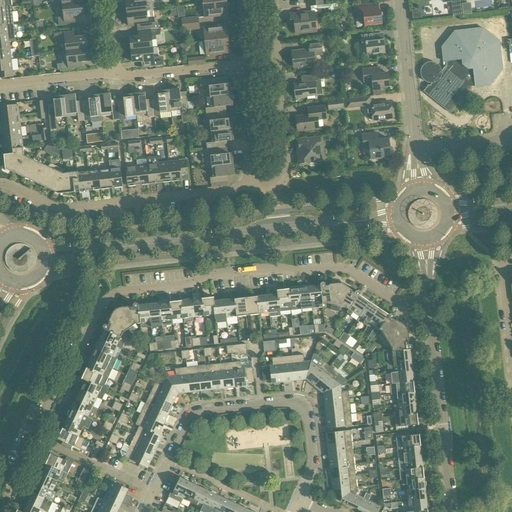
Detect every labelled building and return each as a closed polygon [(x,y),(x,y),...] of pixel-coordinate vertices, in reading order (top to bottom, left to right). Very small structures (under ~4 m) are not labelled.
[(126,4),(123,4),(124,14),(153,11),(151,0),(136,0),(125,1),(126,4)] [(224,1),(203,4),(205,18),(228,15),(227,8),(225,9),(224,1)] [(64,17),(58,18),(59,25),(73,23),(73,16),(84,15),(82,2),(62,4),(64,17)] [(378,4),(355,6),(357,20),(364,19),(364,26),(382,24),(381,10),(379,10),(378,4)] [(461,4),(451,5),(453,16),(462,15),(461,4)] [(0,25),(7,24),(13,24),(11,6),(0,7),(0,25)] [(421,14),(416,10),(412,11),(413,19),(421,18),(421,14)] [(153,11),(124,14),(125,24),(128,24),(128,26),(141,25),(141,30),(158,28),(158,22),(156,21),(154,21),(153,11)] [(314,12),(290,14),(291,25),(294,25),(295,34),(316,32),(314,12)] [(7,24),(0,25),(0,42),(9,42),(7,24)] [(226,24),(203,27),(205,41),(226,39),(225,31),(227,31),(226,24)] [(142,36),(130,37),(131,50),(152,48),(152,40),(156,39),(156,35),(160,35),(160,28),(158,28),(141,30),(142,36)] [(428,85),(423,91),(451,113),(471,87),(489,85),(502,69),(499,41),(483,28),(455,31),(442,47),(444,62),(447,61),(447,67),(441,71),(441,70),(441,69),(440,68),(440,67),(439,66),(438,65),(438,64),(437,64),(436,63),(435,63),(434,62),(433,62),(431,62),(430,62),(429,62),(428,62),(427,63),(426,63),(425,64),(424,64),(423,65),(423,66),(422,67),(421,68),(421,69),(421,70),(420,71),(420,72),(420,73),(420,74),(421,75),(421,76),(421,77),(422,78),(423,79),(423,80),(424,81),(425,81),(426,82),(427,83),(428,83),(429,83),(430,83),(431,83),(429,86),(428,85)] [(69,32),(53,33),(54,40),(65,38),(66,51),(87,48),(86,36),(70,38),(69,32)] [(361,36),(362,43),(365,43),(367,55),(385,53),(384,39),(375,40),(375,34),(361,36)] [(205,41),(202,41),(203,55),(206,55),(230,53),(229,46),(227,46),(226,39),(205,41)] [(0,60),(11,59),(9,42),(0,42),(0,60)] [(309,50),(292,52),(294,67),(315,65),(314,55),(322,54),(321,42),(308,43),(309,50)] [(67,63),(57,64),(58,70),(74,68),(73,62),(89,61),(87,48),(66,51),(67,63)] [(152,48),(131,50),(132,62),(147,60),(148,67),(164,65),(163,58),(154,59),(152,48)] [(11,59),(0,60),(0,78),(13,77),(11,59)] [(376,68),(362,70),(364,82),(372,81),(373,94),(385,93),(384,87),(389,86),(388,73),(377,74),(376,68)] [(302,83),(294,83),(295,98),(322,95),(321,81),(325,80),(324,79),(319,79),(318,75),(301,77),(302,83)] [(220,78),(200,80),(200,87),(209,86),(210,96),(232,94),(231,83),(221,84),(220,78)] [(180,88),(168,90),(171,112),(182,110),(182,113),(188,112),(186,93),(180,94),(180,88)] [(158,101),(152,101),(154,116),(160,116),(160,113),(171,112),(168,90),(157,91),(158,101)] [(145,92),(134,93),(136,115),(147,114),(148,117),(154,116),(152,101),(146,102),(145,92)] [(110,93),(99,94),(102,116),(112,115),(113,121),(119,120),(118,105),(112,106),(110,93)] [(124,104),(118,105),(119,120),(126,119),(126,117),(136,115),(134,93),(123,95),(124,104)] [(75,94),(64,95),(67,117),(78,116),(78,122),(85,121),(83,106),(77,107),(75,94)] [(88,100),(82,101),(83,106),(85,121),(90,120),(91,123),(102,122),(101,116),(102,116),(99,94),(88,95),(88,100)] [(211,107),(205,108),(206,114),(221,113),(220,107),(233,105),(232,94),(210,96),(211,107)] [(54,106),(48,107),(51,130),(57,129),(56,118),(67,117),(64,95),(53,96),(54,106)] [(370,97),(346,100),(346,108),(364,106),(365,115),(372,114),(373,121),(393,118),(394,118),(393,108),(391,108),(391,103),(378,104),(377,103),(371,104),(370,97)] [(342,100),(328,101),(329,110),(343,109),(342,100)] [(18,104),(0,106),(0,117),(19,115),(18,104)] [(309,115),(296,116),(297,123),(296,123),(297,131),(319,129),(318,120),(326,119),(324,106),(308,108),(309,115)] [(221,113),(206,114),(207,121),(210,121),(211,131),(233,129),(231,118),(222,119),(221,113)] [(19,115),(0,117),(0,122),(1,128),(21,126),(19,115)] [(21,126),(1,128),(2,139),(22,137),(21,126)] [(212,142),(206,143),(207,149),(222,148),(221,141),(234,140),(233,129),(211,131),(212,142)] [(128,130),(121,131),(122,139),(129,139),(128,130)] [(377,133),(362,134),(363,146),(369,146),(371,159),(390,157),(388,138),(378,140),(377,133)] [(22,137),(2,139),(3,150),(23,147),(22,137)] [(299,144),(301,163),(308,162),(309,165),(311,167),(314,166),(316,164),(315,162),(324,161),(323,151),(321,151),(319,139),(301,141),(299,144)] [(23,147),(3,150),(5,169),(15,173),(24,155),(23,147)] [(72,148),(62,149),(63,162),(73,161),(72,148)] [(207,149),(201,150),(202,156),(210,155),(211,166),(233,164),(232,153),(223,154),(222,148),(207,149)] [(24,155),(15,173),(25,178),(33,160),(24,155)] [(160,163),(158,163),(160,183),(171,182),(169,162),(165,162),(164,159),(160,160),(160,163)] [(33,160),(25,178),(35,182),(43,164),(33,160)] [(187,160),(169,162),(171,182),(189,180),(187,160)] [(158,163),(147,164),(149,184),(160,183),(158,163)] [(43,164),(35,182),(45,187),(53,169),(43,164)] [(147,164),(137,165),(139,185),(149,184),(147,164)] [(213,177),(210,177),(211,184),(226,182),(225,176),(235,175),(233,164),(211,166),(213,177)] [(137,165),(125,166),(128,186),(139,185),(137,165)] [(120,167),(109,168),(112,188),(123,187),(120,167)] [(109,168),(99,169),(101,189),(112,188),(109,168)] [(53,169),(45,187),(54,191),(63,173),(53,169)] [(99,169),(88,171),(90,190),(101,189),(99,169)] [(88,171),(77,172),(79,192),(90,190),(88,171)] [(63,173),(54,191),(59,194),(79,192),(77,172),(63,173)] [(320,285),(322,303),(323,303),(325,303),(331,304),(329,312),(337,314),(339,306),(346,308),(349,309),(359,295),(359,294),(360,294),(360,293),(360,292),(359,292),(359,291),(358,291),(357,291),(356,291),(355,291),(354,293),(351,291),(352,290),(345,285),(343,284),(342,284),(342,283),(341,283),(339,283),(337,283),(329,284),(329,285),(325,286),(325,284),(325,283),(324,283),(324,282),(323,282),(322,282),(321,283),(320,284),(320,285)] [(320,285),(310,286),(312,308),(323,307),(323,303),(322,303),(320,285)] [(299,288),(301,305),(301,309),(312,308),(310,286),(307,287),(305,286),(301,286),(300,287),(299,288)] [(291,288),(288,289),(290,307),(301,305),(299,288),(298,288),(296,287),(292,287),(291,288)] [(288,289),(277,290),(277,294),(278,294),(279,308),(280,308),(290,307),(288,289)] [(277,294),(267,295),(269,313),(270,318),(280,317),(280,312),(280,308),(279,308),(278,294),(277,294)] [(267,295),(256,296),(258,314),(269,313),(267,295)] [(349,309),(347,312),(351,315),(353,312),(359,316),(369,301),(359,295),(349,309)] [(256,296),(248,297),(250,315),(258,314),(256,296)] [(193,299),(192,299),(193,317),(204,316),(202,298),(199,299),(198,297),(194,298),(193,299)] [(214,297),(202,298),(204,316),(214,315),(215,315),(213,301),(214,301),(214,297)] [(184,300),(181,301),(183,318),(193,317),(192,299),(190,300),(189,298),(185,299),(184,300)] [(244,298),(235,299),(237,316),(246,316),(244,298)] [(235,299),(224,300),(226,318),(237,316),(235,299)] [(224,300),(214,301),(213,301),(215,315),(214,315),(215,319),(216,323),(227,322),(226,318),(224,300)] [(161,303),(159,303),(161,321),(162,331),(173,330),(172,320),(170,302),(167,302),(166,301),(162,301),(161,303)] [(181,301),(170,302),(172,320),(183,318),(181,301)] [(369,301),(359,316),(365,320),(363,323),(367,326),(369,323),(379,308),(369,301)] [(152,304),(149,304),(151,322),(161,321),(159,303),(158,303),(157,302),(153,302),(152,304)] [(119,308),(118,308),(131,327),(135,324),(140,323),(138,305),(138,304),(137,303),(136,303),(135,303),(134,303),(133,304),(133,305),(133,307),(129,307),(129,306),(123,307),(121,307),(119,308)] [(141,305),(138,305),(140,323),(140,328),(151,327),(151,322),(149,304),(147,304),(146,303),(142,304),(141,305)] [(104,329),(105,329),(126,339),(129,334),(126,330),(131,327),(118,308),(116,309),(115,309),(115,310),(114,311),(113,312),(112,314),(111,315),(108,321),(109,322),(108,325),(106,324),(105,324),(104,325),(103,326),(103,327),(103,328),(103,329),(104,329)] [(369,323),(375,327),(370,334),(374,337),(379,330),(389,315),(389,314),(379,308),(369,323)] [(379,330),(381,331),(387,340),(407,327),(406,327),(405,326),(404,324),(396,319),(395,320),(392,318),(393,317),(393,316),(393,315),(393,314),(392,313),(391,313),(390,313),(389,314),(389,315),(379,330)] [(327,326),(325,330),(332,335),(335,331),(327,326)] [(407,327),(387,340),(392,348),(392,351),(410,349),(411,349),(412,349),(412,348),(412,347),(412,346),(412,345),(411,344),(410,344),(408,344),(408,341),(409,340),(408,331),(407,330),(407,328),(407,327)] [(105,329),(100,339),(116,347),(122,349),(126,339),(105,329)] [(97,342),(95,346),(96,348),(95,349),(112,356),(116,347),(100,339),(99,342),(97,342)] [(275,346),(263,347),(264,352),(276,351),(276,349),(279,348),(279,344),(278,340),(275,341),(275,346)] [(234,345),(230,345),(231,354),(235,353),(235,355),(247,354),(246,349),(234,350),(234,345)] [(342,345),(337,351),(340,354),(345,347),(342,345)] [(345,347),(340,354),(343,356),(349,350),(345,347)] [(92,356),(91,358),(113,369),(117,359),(112,356),(95,349),(95,350),(93,350),(92,354),(92,356)] [(387,353),(386,355),(387,359),(388,361),(390,362),(411,360),(410,349),(392,351),(388,351),(387,353)] [(303,354),(292,356),(294,381),(306,379),(311,361),(304,362),(303,354)] [(292,356),(280,357),(283,382),(294,381),(292,356)] [(273,365),(261,366),(263,379),(265,381),(271,380),(271,383),(283,382),(280,357),(272,358),(273,365)] [(91,358),(86,368),(108,378),(113,369),(91,358)] [(311,361),(306,379),(314,387),(330,367),(321,360),(317,365),(311,361)] [(390,362),(387,364),(388,370),(391,371),(390,371),(391,373),(412,370),(412,369),(413,368),(413,364),(411,363),(411,360),(390,362)] [(240,361),(232,362),(235,387),(246,386),(246,383),(252,382),(254,380),(252,367),(241,369),(240,361)] [(232,362),(221,363),(223,388),(235,387),(232,362)] [(221,363),(209,365),(212,390),(223,388),(221,363)] [(209,365),(198,366),(201,391),(212,390),(209,365)] [(198,366),(187,367),(189,392),(201,391),(198,366)] [(176,376),(166,377),(178,393),(189,392),(187,367),(175,369),(176,376)] [(330,367),(314,387),(323,394),(340,385),(335,380),(339,374),(330,367)] [(86,368),(81,379),(85,380),(98,386),(98,385),(108,390),(109,387),(105,385),(108,378),(86,368)] [(392,384),(413,381),(413,378),(414,377),(414,373),(412,372),(412,370),(391,373),(392,384)] [(155,382),(150,393),(173,404),(178,393),(166,377),(162,385),(155,382)] [(85,380),(81,389),(97,397),(103,400),(106,393),(108,395),(110,391),(108,390),(98,385),(98,386),(85,380)] [(414,382),(413,381),(392,384),(390,384),(391,395),(397,394),(415,392),(414,389),(415,387),(415,384),(414,382)] [(340,385),(323,394),(325,405),(350,402),(349,396),(352,396),(352,391),(348,391),(341,391),(340,385)] [(81,389),(76,399),(92,407),(97,397),(81,389)] [(415,392),(397,394),(398,405),(416,403),(416,401),(417,400),(416,396),(415,395),(415,392)] [(150,393),(145,403),(168,414),(173,404),(150,393)] [(73,403),(71,406),(72,408),(71,409),(93,419),(97,409),(92,407),(76,399),(75,402),(73,403)] [(350,402),(325,405),(326,416),(351,414),(350,402)] [(145,403),(141,414),(163,424),(168,414),(145,403)] [(416,403),(398,405),(393,405),(395,416),(417,413),(417,410),(418,409),(417,405),(416,404),(416,403)] [(67,419),(83,426),(88,429),(93,419),(71,409),(71,410),(69,411),(68,414),(68,416),(67,419)] [(417,413),(395,416),(396,431),(411,429),(411,425),(418,424),(417,413)] [(141,414),(136,425),(139,426),(159,435),(159,434),(163,424),(141,414)] [(351,414),(326,416),(327,428),(352,425),(351,414)] [(382,417),(374,418),(375,426),(379,426),(378,422),(382,421),(382,417)] [(64,422),(62,426),(63,427),(62,429),(79,436),(83,426),(67,419),(66,422),(64,422)] [(139,426),(135,436),(157,447),(163,436),(159,434),(159,435),(139,426)] [(62,429),(57,439),(63,441),(61,445),(71,450),(73,446),(74,446),(75,443),(81,446),(84,439),(78,436),(79,436),(62,429)] [(351,430),(326,433),(327,445),(352,442),(351,430)] [(130,434),(126,444),(153,457),(157,447),(135,436),(130,434)] [(419,434),(396,437),(397,448),(420,445),(419,434)] [(352,442),(327,445),(328,456),(353,453),(352,442)] [(122,452),(122,456),(147,468),(153,457),(126,444),(122,452)] [(97,445),(92,456),(97,458),(102,447),(97,445)] [(420,445),(397,448),(398,459),(422,456),(421,453),(422,451),(422,448),(421,447),(420,445)] [(50,453),(46,464),(62,471),(67,474),(74,460),(67,456),(65,460),(50,453)] [(353,453),(328,456),(329,467),(355,464),(353,453)] [(422,456),(398,459),(399,469),(405,469),(423,467),(423,466),(424,464),(423,460),(422,459),(422,456)] [(46,464),(41,473),(57,481),(63,483),(67,474),(62,471),(46,464)] [(355,464),(329,467),(331,479),(356,476),(355,464)] [(405,469),(406,479),(424,477),(423,467),(405,469)] [(84,468),(79,479),(84,482),(89,471),(84,468)] [(38,477),(36,480),(37,482),(36,483),(53,491),(57,481),(41,473),(40,476),(38,477)] [(356,476),(331,479),(332,490),(357,487),(356,476)] [(180,477),(172,494),(182,498),(190,482),(189,482),(188,480),(185,478),(183,479),(180,477)] [(406,479),(402,480),(403,485),(407,484),(407,490),(425,488),(425,487),(426,485),(426,482),(424,481),(424,477),(406,479)] [(112,481),(107,491),(131,502),(133,498),(125,495),(128,489),(112,481)] [(190,482),(182,498),(192,503),(200,487),(197,485),(196,484),(193,482),(191,483),(190,482)] [(33,490),(32,493),(52,502),(53,501),(56,495),(56,492),(53,491),(36,483),(36,484),(34,485),(33,488),(33,490)] [(200,487),(192,503),(202,508),(209,491),(208,491),(208,489),(204,487),(203,488),(200,487)] [(357,487),(332,490),(333,498),(358,510),(363,498),(356,495),(357,491),(357,487)] [(425,488),(407,490),(408,501),(426,499),(426,496),(427,494),(427,490),(425,489),(425,488)] [(107,491),(103,500),(119,508),(122,502),(129,505),(131,502),(107,491)] [(201,511),(211,511),(219,496),(216,495),(216,493),(212,491),(210,492),(209,491),(202,508),(200,511),(201,511)] [(27,503),(44,510),(47,511),(48,511),(52,503),(51,502),(52,502),(32,493),(27,503)] [(363,498),(358,510),(362,511),(378,511),(381,507),(368,501),(371,495),(366,493),(363,498)] [(211,511),(223,511),(229,501),(228,500),(227,498),(224,497),(222,497),(219,496),(211,511)] [(98,497),(93,507),(104,511),(117,511),(119,508),(103,500),(98,497)] [(426,499),(408,501),(410,511),(428,510),(427,509),(429,507),(428,503),(427,502),(426,499)] [(229,501),(223,511),(235,511),(239,505),(236,504),(235,502),(232,500),(230,501),(229,501)] [(51,511),(58,511),(62,505),(56,502),(51,511)] [(22,511),(42,511),(44,510),(27,503),(22,511)]
